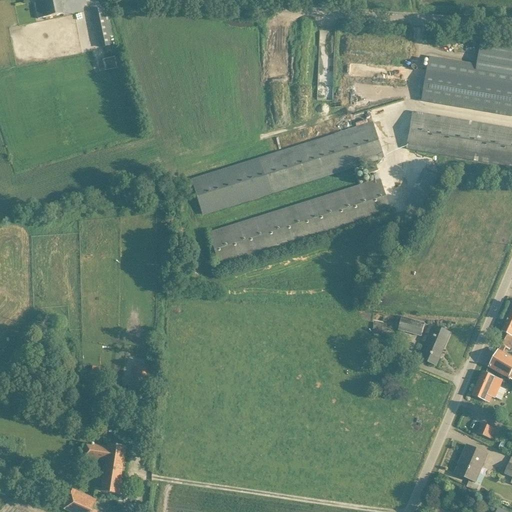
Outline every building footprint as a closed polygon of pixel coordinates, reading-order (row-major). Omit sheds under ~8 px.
[(38,19),(63,14),(60,0),(37,0),(38,3),(35,3),(38,19)] [(103,9),(92,11),(94,22),(96,21),(99,40),(109,38),(103,9)] [(511,49),(480,44),(477,64),(429,56),(422,101),(511,116),(511,49)] [(380,70),(388,71),(389,56),(380,56),(380,70)] [(511,129),(413,113),(406,150),(511,167),(511,129)] [(371,122),(190,179),(202,216),(383,159),(371,122)] [(379,179),(208,232),(219,270),(391,216),(379,179)] [(511,306),(501,329),(511,334),(511,306)] [(424,327),(428,317),(405,307),(400,317),(424,327)] [(416,359),(436,367),(450,333),(429,324),(416,359)] [(492,403),(503,381),(483,371),(472,393),(492,403)] [(496,425),(479,418),(474,428),(491,436),(496,425)] [(97,492),(121,495),(127,446),(83,441),(81,460),(101,463),(97,492)] [(454,474),(475,482),(487,454),(465,446),(454,474)] [(93,511),(100,499),(80,489),(73,504),(88,511),(93,511)]
